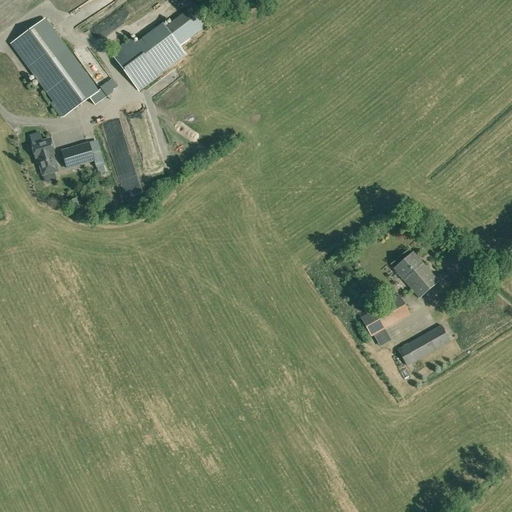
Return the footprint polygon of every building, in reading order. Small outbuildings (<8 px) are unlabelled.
[(202,15),(176,31),(184,44),(210,28),(202,15)] [(10,45),(64,117),(90,98),(95,105),(107,97),(101,88),(98,90),(45,19),(10,45)] [(163,23),(135,43),(157,73),(159,76),(187,54),(180,45),(165,26),(163,23)] [(131,38),(112,53),(138,87),(157,73),(135,43),(131,38)] [(145,103),(132,107),(134,116),(148,113),(145,103)] [(49,139),(32,144),(36,159),(38,159),(43,176),(57,171),(52,154),(54,154),(49,139)] [(95,143),(98,157),(104,156),(100,141),(95,143)] [(89,143),(62,151),(67,169),(94,161),(89,143)] [(76,198),(66,203),(71,213),(81,208),(76,198)] [(419,298),(439,282),(413,252),(394,269),(419,298)] [(400,296),(361,318),(371,336),(409,314),(400,296)] [(407,366),(450,341),(441,325),(398,350),(407,366)]
